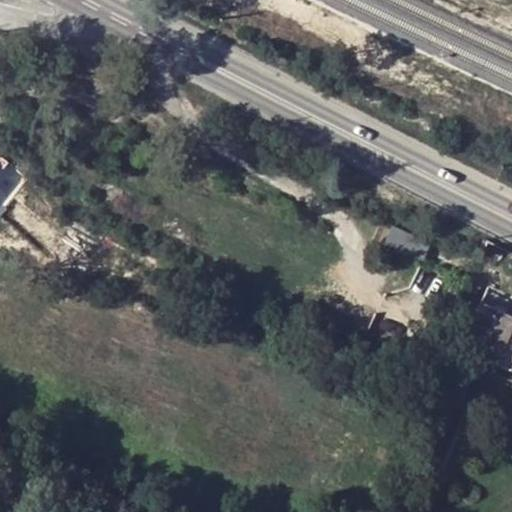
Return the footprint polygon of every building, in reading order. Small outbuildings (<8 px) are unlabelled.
[(431,249),(394,232),(387,247),(423,264),(431,249)] [(475,315),(511,334),(511,320),(479,306),(475,315)] [(488,342),(511,349),(511,334),(475,315),(466,334),(485,342),(488,342)] [(485,342),(511,353),(511,349),(488,342),(485,342)] [(468,383),(458,377),(451,389),(462,395),(468,383)]
